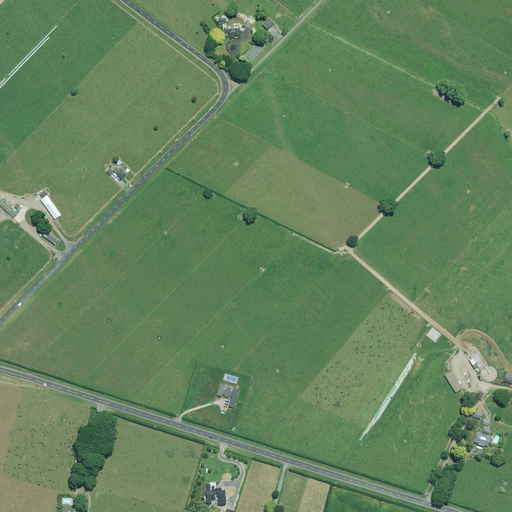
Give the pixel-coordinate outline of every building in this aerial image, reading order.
[(274,24),(268,18),(262,25),(268,30),(274,24)] [(255,27),(248,22),(245,26),(252,31),(255,27)] [(235,23),(229,23),(229,27),(225,27),(226,36),(228,36),(228,38),(234,37),(234,36),(240,35),(240,28),(236,28),(235,23)] [(119,170),(117,167),(113,171),(122,180),(127,175),(122,170),(124,169),(122,167),(119,170)] [(7,205),(1,200),(0,201),(0,205),(14,218),(21,211),(18,208),(20,206),(18,204),(15,207),(17,209),(15,212),(7,205)] [(61,215),(51,201),(45,206),(55,220),(61,215)] [(49,233),(46,237),(56,244),(59,240),(49,233)] [(436,273),(427,267),(423,274),(431,280),(436,273)] [(485,367),(477,355),(469,360),(475,369),(478,367),(480,370),(485,367)] [(462,389),(451,372),(445,376),(456,393),(462,389)] [(511,383),(511,374),(506,373),(503,383),(511,386),(511,383)] [(225,386),(220,384),(217,395),(222,397),(222,394),(225,395),(224,397),(228,398),(228,396),(231,397),(228,406),(234,408),(239,390),(233,389),(232,392),(230,391),(231,388),(227,387),(226,390),(224,389),(225,386)] [(482,413),(474,411),(472,416),(481,419),(482,413)] [(493,438),(478,433),(475,443),(478,443),(477,445),(484,447),(484,446),(488,447),(488,443),(491,444),(493,438)] [(215,490),(206,489),(206,499),(205,499),(205,503),(212,503),(212,499),(214,500),(215,491),(215,490)]
